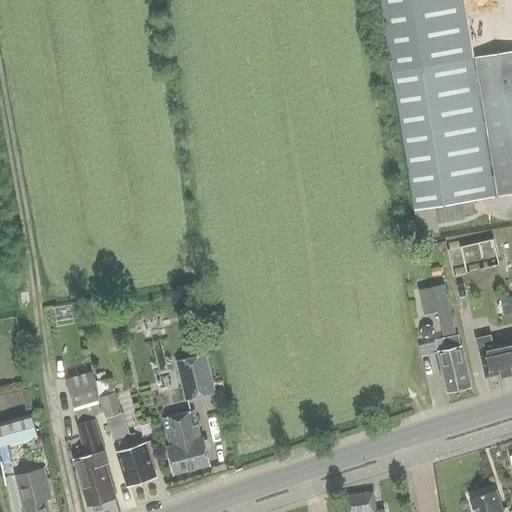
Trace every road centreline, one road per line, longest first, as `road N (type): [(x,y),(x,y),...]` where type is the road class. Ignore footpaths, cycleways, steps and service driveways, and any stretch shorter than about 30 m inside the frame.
road 1 (track): [(73,511),(0,117)]
road 2 (tertiary): [(194,511),(412,439)]
